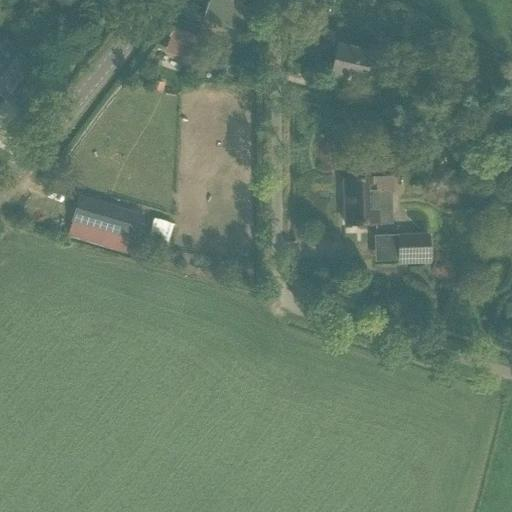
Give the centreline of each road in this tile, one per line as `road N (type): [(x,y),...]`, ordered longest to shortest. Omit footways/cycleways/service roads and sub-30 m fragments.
road 1 (unclassified): [(511,374),(292,307),(281,295),(277,0)]
road 2 (unclassified): [(0,195),(162,0)]
